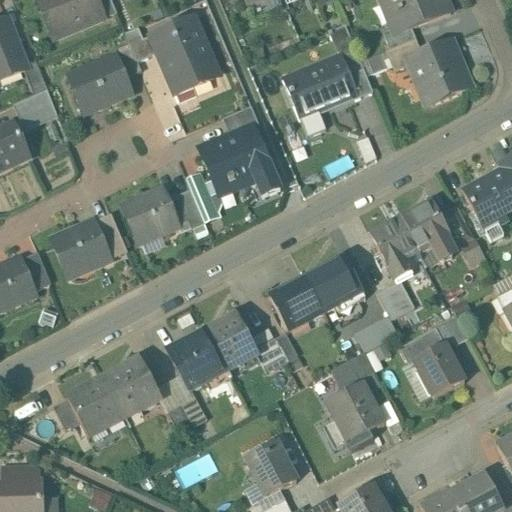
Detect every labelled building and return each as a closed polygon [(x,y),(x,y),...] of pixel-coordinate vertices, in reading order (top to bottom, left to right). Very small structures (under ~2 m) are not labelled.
[(92,0),(39,0),(50,27),(68,19),(70,25),(98,13),(92,0)] [(92,0),(98,13),(102,22),(116,16),(108,0),(92,0)] [(443,0),(379,0),(391,32),(403,27),(405,34),(411,32),(450,17),(443,0)] [(194,20),(149,39),(156,56),(173,95),(217,76),(194,20)] [(6,21),(0,23),(0,78),(22,70),(24,69),(6,21)] [(391,32),(382,36),(389,53),(415,43),(411,32),(405,34),(403,27),(391,32)] [(338,53),(354,48),(347,28),(331,33),(338,53)] [(142,42),(138,31),(124,36),(129,47),(137,66),(150,60),(149,59),(156,56),(149,39),(142,42)] [(450,43),(420,56),(415,43),(389,53),(385,55),(391,70),(406,63),(425,108),(469,90),(450,43)] [(129,47),(111,54),(113,60),(115,60),(124,82),(140,75),(137,66),(129,47)] [(372,96),(355,54),(340,60),(357,102),(372,96)] [(113,60),(68,79),(83,117),(116,103),(120,93),(117,86),(125,83),(124,82),(115,60),(113,60)] [(340,60),(282,83),(299,123),(319,114),(318,112),(353,98),(355,103),(357,102),(340,60)] [(46,92),(35,64),(24,69),(22,70),(33,99),(46,92)] [(33,99),(12,108),(20,124),(53,109),(46,92),(33,99)] [(20,124),(13,127),(18,138),(57,120),(53,109),(20,124)] [(251,110),(222,122),(231,143),(241,139),(242,140),(260,132),(251,110)] [(12,126),(0,131),(0,173),(28,161),(18,138),(13,127),(12,126)] [(231,143),(200,156),(217,196),(254,181),(252,176),(256,174),(247,153),(242,140),(241,139),(231,143)] [(365,163),(376,160),(370,140),(359,143),(365,163)] [(279,193),(260,148),(247,153),(256,174),(252,176),(254,181),(262,201),(279,193)] [(56,174),(73,163),(68,154),(50,165),(56,174)] [(496,180),(463,197),(486,240),(490,247),(503,240),(498,231),(506,227),(503,222),(511,216),(511,162),(498,170),(493,173),(496,180)] [(156,194),(144,199),(146,202),(126,210),(141,247),(179,231),(169,208),(164,194),(158,197),(156,194)] [(193,199),(169,208),(179,231),(188,227),(191,232),(204,227),(193,199)] [(430,208),(400,224),(417,255),(432,247),(434,250),(430,252),(436,263),(443,265),(451,260),(453,254),(446,241),(447,240),(430,208)] [(473,241),(456,210),(444,216),(461,248),(473,241)] [(126,255),(110,217),(93,225),(109,263),(126,255)] [(475,220),(465,226),(475,245),(486,240),(475,220)] [(400,224),(370,240),(387,272),(402,264),(401,263),(404,262),(417,255),(400,224)] [(93,225),(52,242),(69,281),(109,263),(93,225)] [(37,256),(20,263),(34,295),(50,287),(37,256)] [(343,261),(304,282),(323,317),(335,310),(338,316),(365,302),(343,261)] [(402,264),(387,272),(392,281),(394,280),(396,283),(411,275),(404,262),(401,263),(402,264)] [(20,263),(0,270),(0,313),(35,299),(34,295),(20,263)] [(304,282),(270,301),(288,335),(290,335),(288,332),(306,322),(308,325),(323,317),(304,282)] [(400,286),(376,298),(385,315),(390,324),(414,311),(400,286)] [(511,291),(496,300),(504,315),(511,310),(511,291)] [(385,315),(374,321),(386,344),(398,338),(390,324),(385,315)] [(236,319),(206,335),(227,375),(257,359),(236,319)] [(456,321),(444,328),(454,346),(455,348),(467,342),(456,321)] [(444,327),(399,351),(408,369),(414,366),(413,365),(444,348),(445,351),(454,346),(444,328),(444,327)] [(273,342),(268,332),(256,339),(274,372),(285,365),(273,342)] [(206,335),(168,355),(189,395),(227,375),(206,335)] [(297,359),(285,336),(273,342),(285,365),(297,359)] [(444,348),(413,365),(414,366),(433,400),(432,401),(433,402),(464,386),(445,351),(444,348)] [(139,364),(104,382),(125,421),(126,421),(123,416),(137,408),(139,413),(160,402),(139,364)] [(370,368),(354,376),(361,389),(362,388),(366,396),(381,389),(370,368)] [(104,382),(67,402),(79,426),(88,441),(125,421),(104,382)] [(361,389),(326,407),(326,408),(336,425),(337,424),(348,445),(346,446),(347,447),(384,428),(383,427),(366,396),(362,388),(361,389)] [(194,400),(181,407),(193,430),(206,423),(194,400)] [(67,403),(53,411),(65,433),(79,426),(67,403)] [(181,407),(167,415),(179,438),(193,430),(181,407)] [(511,440),(496,449),(511,479),(511,440)] [(276,447),(245,462),(257,486),(262,484),(268,497),(264,499),(265,501),(296,485),(276,447)] [(211,453),(177,470),(186,487),(220,469),(211,453)] [(30,470),(3,471),(3,487),(39,486),(38,474),(30,470)] [(501,511),(484,478),(451,496),(459,511),(501,511)] [(3,487),(0,487),(0,511),(41,511),(41,486),(3,487)] [(372,492),(338,511),(339,511),(383,511),(372,493),(373,493),(372,492)] [(459,511),(451,496),(421,511),(459,511)] [(58,511),(58,499),(47,500),(47,511),(58,511)] [(307,511),(334,511),(328,501),(307,511)] [(289,511),(285,503),(268,511),(289,511)]
